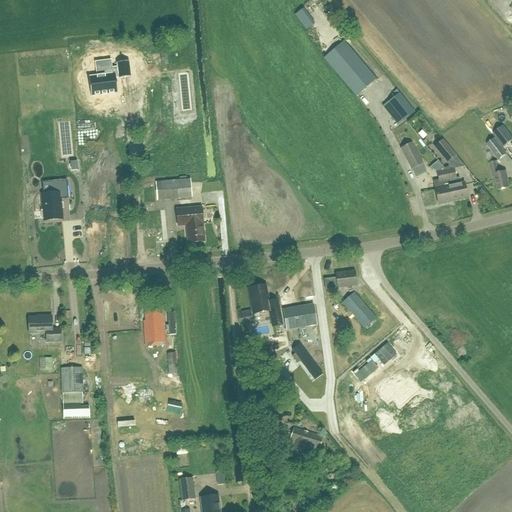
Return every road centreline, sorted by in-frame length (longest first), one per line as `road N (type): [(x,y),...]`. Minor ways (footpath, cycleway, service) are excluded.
road 1 (unclassified): [(0,279),(370,245)]
road 2 (track): [(228,260),(251,511)]
road 3 (unclassified): [(511,431),(378,276),(370,245)]
road 4 (track): [(128,115),(143,269)]
road 5 (unclassified): [(370,245),(511,215)]
